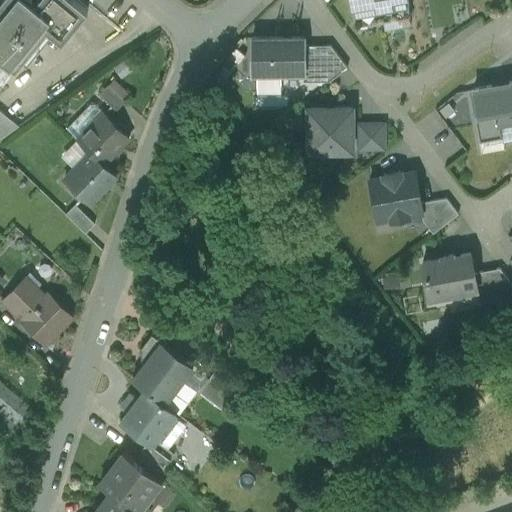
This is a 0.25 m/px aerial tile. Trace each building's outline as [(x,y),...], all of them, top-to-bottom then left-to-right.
[(0,0),(1,1),(0,1),(0,76),(12,62),(16,66),(48,28),(62,40),(88,9),(77,0),(0,0)] [(354,0),(361,30),(418,19),(414,0),(412,0),(411,0),(354,0)] [(304,45),(304,37),(252,37),(252,74),(303,73),(304,73),(304,45)] [(347,67),(330,45),(304,45),(304,73),(303,73),(303,81),(329,81),(347,67)] [(125,102),(108,85),(99,95),(116,111),(125,102)] [(511,88),(476,95),(485,145),(504,142),(505,149),(511,148),(511,88)] [(104,113),(95,104),(91,104),(66,129),(77,140),(90,152),(103,164),(129,137),(104,113)] [(351,108),(308,108),(309,151),(351,150),(351,108)] [(0,140),(18,128),(0,112),(0,140)] [(383,148),(383,124),(359,124),(359,148),(383,148)] [(103,164),(90,152),(64,180),(89,204),(116,176),(103,164)] [(399,170),(383,173),(384,177),(369,180),(377,220),(391,217),(392,221),(408,218),(407,214),(421,212),(422,211),(421,202),(415,172),(400,174),(399,170)] [(446,198),(421,202),(422,211),(421,212),(422,219),(433,233),(458,213),(446,198)] [(94,223),(75,204),(65,214),(85,233),(94,223)] [(441,258),(422,262),(429,298),(477,289),(470,253),(453,256),(453,254),(441,256),(441,258)] [(24,277),(3,298),(22,318),(44,296),(24,277)] [(22,318),(21,320),(43,343),(70,315),(48,293),(44,296),(22,318)] [(161,342),(151,335),(140,350),(149,357),(161,342)] [(209,377),(161,342),(149,357),(132,379),(144,388),(176,412),(178,413),(196,389),(198,391),(209,377)] [(240,381),(221,363),(209,377),(231,394),(240,381)] [(231,394),(209,377),(198,391),(221,408),(231,394)] [(33,409),(0,380),(0,443),(18,458),(33,409)] [(176,412),(144,388),(140,394),(129,408),(120,421),(147,441),(152,445),(156,440),(176,412)] [(133,389),(123,403),(129,408),(140,394),(133,389)] [(173,453),(156,440),(152,445),(147,441),(140,450),(145,454),(163,467),(173,453)] [(0,484),(17,465),(0,450),(0,484)] [(141,511),(163,483),(137,464),(123,454),(100,485),(110,493),(135,511),(141,511)] [(145,454),(137,464),(163,483),(170,473),(163,467),(145,454)] [(135,511),(110,493),(95,511),(135,511)]
